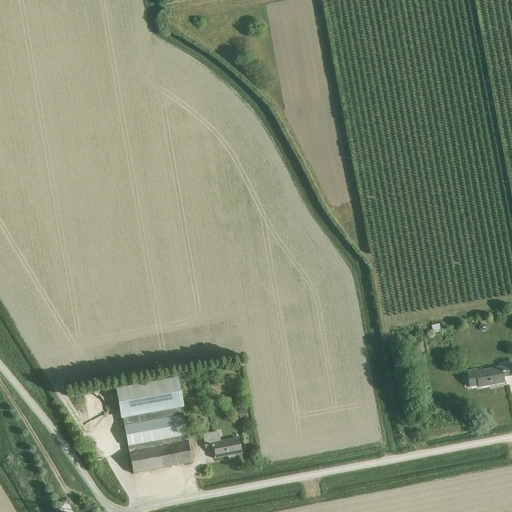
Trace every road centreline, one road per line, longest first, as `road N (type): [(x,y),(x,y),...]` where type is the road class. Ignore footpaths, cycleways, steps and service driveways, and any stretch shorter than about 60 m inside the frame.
road 1 (unclassified): [(133,511),(511,436)]
road 2 (unclassified): [(115,511),(0,367)]
road 3 (track): [(73,496),(0,381)]
